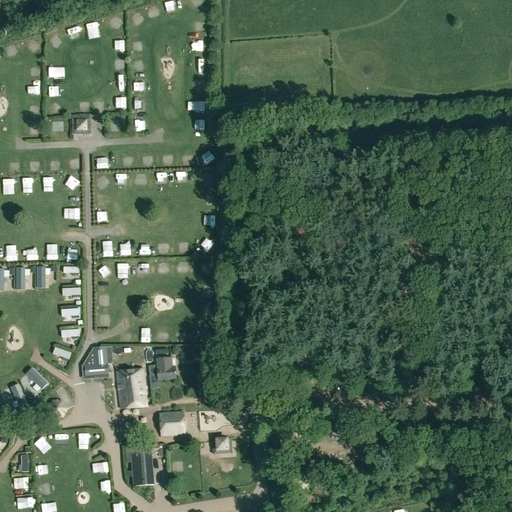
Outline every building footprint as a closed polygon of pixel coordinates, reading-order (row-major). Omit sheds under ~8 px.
[(174,5),(166,5),(167,16),(175,15),(174,5)] [(150,25),(158,23),(155,9),(147,11),(150,25)] [(194,38),(206,37),(205,22),(197,23),(197,27),(194,28),(194,38)] [(47,43),(53,51),(60,47),(54,38),(47,43)] [(205,43),(196,43),(196,55),(206,55),(205,43)] [(125,62),(116,62),(115,75),(125,75),(125,62)] [(206,64),(197,64),(197,76),(206,76),(206,64)] [(126,82),(115,81),(115,94),(125,95),(126,82)] [(40,97),(39,83),(31,84),(31,97),(40,97)] [(196,85),(195,96),(205,96),(206,86),(196,85)] [(118,100),(116,107),(125,110),(127,102),(118,100)] [(134,105),(135,116),(149,115),(149,105),(134,105)] [(49,111),(53,117),(59,112),(56,107),(49,111)] [(90,117),(72,118),(73,135),(90,135),(90,117)] [(62,121),(53,120),(53,133),(61,133),(62,121)] [(194,139),(205,139),(205,124),(194,125),(194,139)] [(58,171),(58,154),(49,155),(49,171),(58,171)] [(174,171),(173,159),(163,159),(164,172),(174,171)] [(95,160),(95,171),(106,171),(106,160),(95,160)] [(39,171),(38,161),(27,161),(28,172),(39,171)] [(143,171),(152,172),(153,161),(144,161),(143,171)] [(78,162),(68,162),(68,171),(78,171),(78,162)] [(41,191),(51,191),(52,176),(42,176),(41,191)] [(94,181),(101,191),(108,185),(102,176),(94,181)] [(135,191),(145,191),(146,177),(135,176),(135,191)] [(211,176),(206,178),(212,190),(217,188),(211,176)] [(21,178),(21,189),(32,189),(31,177),(21,178)] [(64,186),(77,190),(80,182),(67,177),(64,186)] [(157,177),(157,187),(165,187),(165,177),(157,177)] [(176,177),(177,188),(186,187),(186,177),(176,177)] [(2,179),(2,194),(12,194),(12,179),(2,179)] [(202,212),(217,211),(217,200),(201,201),(202,212)] [(202,233),(216,233),(216,221),(202,221),(202,233)] [(35,259),(34,244),(25,244),(26,259),(35,259)] [(100,258),(110,257),(110,246),(100,247),(100,258)] [(159,246),(160,258),(168,258),(168,246),(159,246)] [(180,246),(180,258),(188,258),(189,246),(180,246)] [(129,258),(129,247),(120,247),(120,258),(129,258)] [(75,260),(76,249),(66,248),(66,260),(75,260)] [(56,249),(46,249),(46,259),(55,259),(56,249)] [(137,276),(148,276),(148,265),(138,264),(137,276)] [(118,265),(119,275),(127,275),(127,265),(118,265)] [(157,275),(168,276),(168,265),(158,265),(157,275)] [(188,276),(188,266),(178,265),(177,276),(188,276)] [(150,304),(153,313),(162,310),(159,301),(150,304)] [(98,327),(107,327),(108,316),(98,316),(98,327)] [(130,344),(130,333),(118,334),(119,345),(130,344)] [(94,366),(84,367),(85,378),(109,375),(108,365),(114,365),(113,359),(112,347),(107,348),(93,349),(94,366)] [(158,381),(176,380),(175,368),(171,368),(171,359),(157,360),(158,381)] [(228,367),(242,367),(241,359),(228,359),(228,367)] [(116,372),(121,411),(147,408),(143,369),(116,372)] [(48,387),(52,381),(38,371),(34,376),(48,387)] [(148,373),(150,380),(157,379),(156,372),(148,373)] [(34,403),(39,399),(27,386),(22,391),(34,403)] [(51,402),(48,408),(48,409),(48,411),(48,412),(51,418),(52,419),(54,419),(60,419),(62,419),(63,419),(64,418),(67,412),(67,410),(67,409),(63,402),(62,401),(61,401),(54,400),(52,401),(51,402)] [(186,436),(184,411),(159,413),(161,438),(186,436)] [(200,415),(201,435),(212,435),(211,428),(206,428),(205,415),(200,415)] [(77,429),(77,449),(88,449),(88,429),(77,429)] [(64,450),(63,434),(55,434),(55,450),(64,450)] [(232,454),(231,439),(228,439),(228,437),(214,438),(215,440),(212,440),(213,455),(232,454)] [(41,438),(34,445),(42,453),(49,446),(41,438)] [(130,486),(152,486),(152,452),(131,452),(130,486)] [(98,464),(98,475),(108,475),(108,464),(98,464)] [(182,464),(171,464),(171,473),(182,473),(182,464)] [(36,466),(37,477),(52,476),(51,465),(36,466)] [(29,479),(14,480),(15,490),(30,489),(29,479)] [(100,494),(110,494),(110,481),(99,482),(100,494)] [(37,485),(39,497),(49,495),(47,484),(37,485)] [(33,500),(18,500),(19,510),(34,509),(33,500)]
